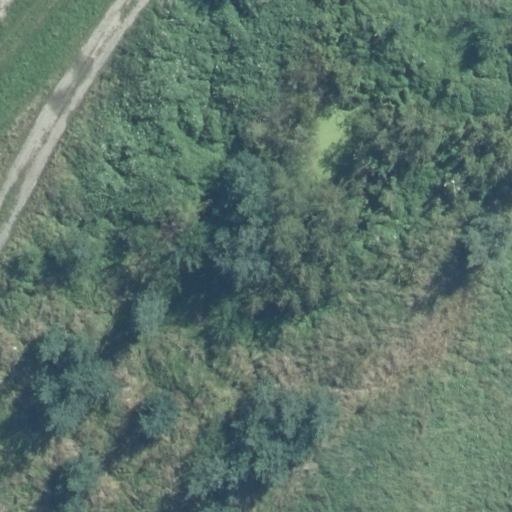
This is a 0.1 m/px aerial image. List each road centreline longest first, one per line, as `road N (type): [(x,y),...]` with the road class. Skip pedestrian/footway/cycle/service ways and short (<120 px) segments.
road 1 (track): [(391,0),(336,64),(234,121),(148,155),(0,179)]
road 2 (track): [(20,376),(148,155)]
road 3 (track): [(26,511),(20,376)]
